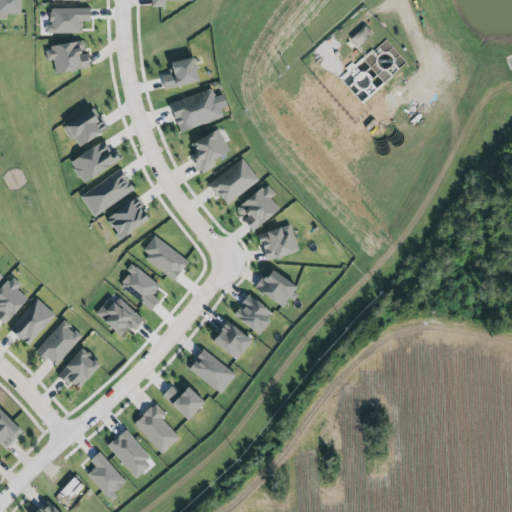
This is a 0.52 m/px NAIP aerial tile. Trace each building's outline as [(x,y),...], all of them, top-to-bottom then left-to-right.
[(0,0),(0,14),(18,15),(18,0),(0,0)] [(88,9),(49,9),(50,34),(80,33),(80,22),(89,22),(88,9)] [(372,34),(364,26),(349,39),(357,48),(372,34)] [(43,48),(45,61),(52,61),(54,74),(87,69),(85,54),(81,55),(79,43),(43,48)] [(159,76),(163,89),(197,80),(190,56),(166,62),(169,73),(159,76)] [(178,132),(222,117),(211,88),(168,103),(178,132)] [(76,144),(103,131),(93,109),(61,124),(68,140),(73,138),(76,144)] [(189,142),(195,155),(191,157),(198,173),(214,167),(211,159),(227,152),(218,129),(189,142)] [(118,161),(112,151),(108,153),(102,141),(68,159),(79,182),(118,161)] [(208,184),(241,158),(258,180),(226,206),(208,184)] [(132,192),(120,171),(78,194),(90,215),(132,192)] [(238,205),(247,216),(242,220),(250,230),(278,209),(269,198),(274,194),(265,183),(238,205)] [(147,219),(133,198),(104,218),(118,239),(147,219)] [(263,260),(296,252),(290,225),(256,233),(263,260)] [(139,253),(172,280),(187,261),(153,235),(139,253)] [(151,295),(157,287),(132,267),(118,285),(149,310),(157,300),(151,295)] [(290,300),(298,287),(267,269),(254,290),(282,306),(286,298),(290,300)] [(20,285),(8,275),(0,285),(0,322),(3,325),(25,297),(16,290),(20,285)] [(258,334),(272,312),(245,295),(231,317),(258,334)] [(113,303),(107,298),(93,315),(118,335),(126,326),(131,331),(142,318),(117,298),(113,303)] [(26,345),(54,316),(37,299),(8,328),(26,345)] [(35,350),(53,367),(80,337),(62,320),(35,350)] [(237,359),(249,337),(223,322),(210,343),(237,359)] [(98,364),(80,348),(57,373),(75,389),(98,364)] [(219,394),(234,375),(202,349),(186,367),(219,394)] [(160,396),(185,420),(202,402),(185,386),(178,394),(169,386),(160,396)] [(160,418),(164,415),(154,403),(132,424),(160,454),(178,438),(160,418)] [(0,442),(0,405),(20,424),(19,426),(22,429),(5,447),(0,442)] [(122,430),(105,446),(135,478),(152,462),(122,430)] [(85,475),(107,499),(125,482),(97,452),(88,460),(94,467),(85,475)] [(73,498),(82,486),(71,477),(61,488),(73,498)] [(33,511),(56,511),(44,500),(33,511)]
